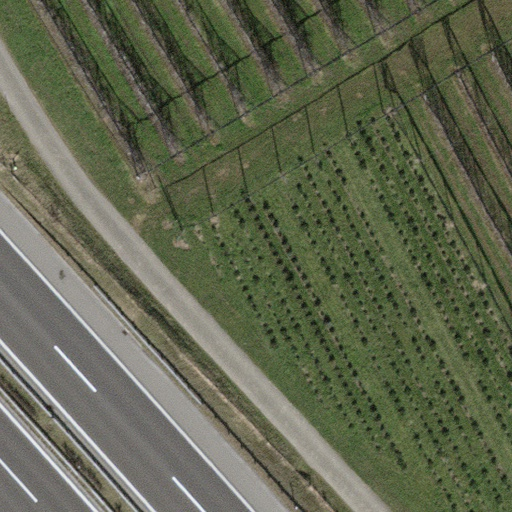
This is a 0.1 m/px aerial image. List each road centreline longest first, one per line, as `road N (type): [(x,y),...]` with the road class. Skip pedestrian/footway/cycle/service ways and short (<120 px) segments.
road 1 (track): [(0,44),(66,173),(377,511)]
road 2 (motorway): [(203,511),(0,284)]
